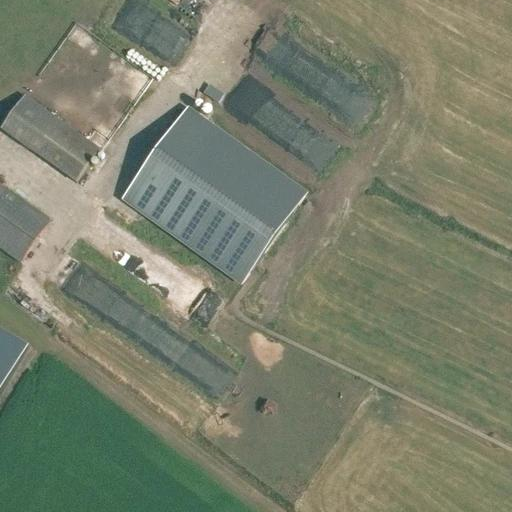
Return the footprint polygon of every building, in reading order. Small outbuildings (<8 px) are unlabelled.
[(155,59),(169,46),(156,33),(142,46),(155,59)] [(77,184),(99,154),(101,151),(26,96),(0,131),(76,186),(77,184)] [(305,198),(187,114),(125,200),(243,285),(305,198)] [(0,250),(20,265),(50,223),(0,186),(0,250)] [(153,273),(170,281),(176,268),(159,260),(153,273)] [(92,308),(100,291),(91,287),(83,303),(92,308)] [(0,399),(29,350),(0,333),(0,399)]
